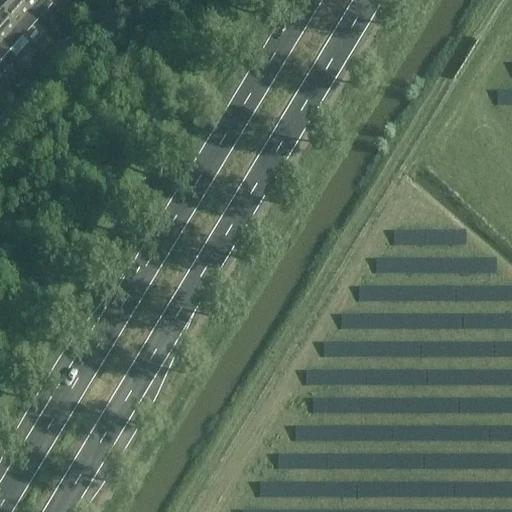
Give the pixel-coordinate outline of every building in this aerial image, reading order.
[(38,23),(13,0),(0,0),(0,16),(24,38),(38,23)] [(45,0),(13,0),(38,23),(53,6),(45,0)] [(24,38),(0,16),(0,45),(10,54),(24,38)] [(71,49),(58,39),(44,56),(56,66),(71,49)] [(0,65),(10,54),(0,45),(0,65)] [(35,103),(24,93),(9,110),(20,120),(35,103)] [(394,230),(394,243),(467,243),(467,230),(394,230)]
